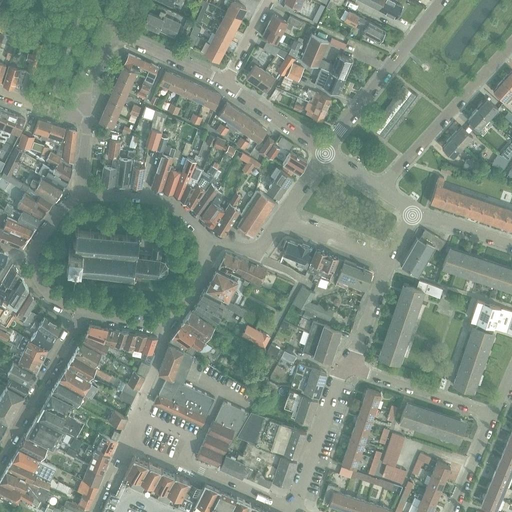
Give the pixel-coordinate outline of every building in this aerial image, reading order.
[(230,5),(227,12),(241,19),(246,8),(231,0),(225,0),(224,2),(230,5)] [(298,7),(301,0),(284,0),(284,1),(285,2),(283,7),(292,11),(295,6),(298,7)] [(359,0),(395,18),(402,6),(395,3),(397,0),(395,0),(359,0)] [(313,19),(312,21),(316,23),(325,6),(321,4),(315,14),(313,19)] [(159,30),(174,36),(180,23),(164,16),(166,13),(161,11),(158,17),(149,13),(143,24),(158,30),(159,30)] [(201,22),(204,13),(199,11),(196,20),(201,22)] [(379,42),(385,31),(349,11),(344,21),(355,27),(357,22),(366,26),(363,33),(379,42)] [(227,12),(222,22),(235,29),(241,19),(227,12)] [(273,15),(268,25),(281,33),(284,26),(290,29),(293,25),(298,28),(301,22),(290,16),(287,22),(273,15)] [(183,27),(189,30),(193,22),(187,19),(183,27)] [(222,22),(216,32),(230,39),(235,29),(222,22)] [(195,25),(191,34),(195,35),(198,36),(202,28),(195,25)] [(275,43),(281,33),(268,25),(262,36),(275,43)] [(216,32),(210,43),(224,50),(230,39),(216,32)] [(191,34),(187,44),(193,47),(198,36),(195,35),(191,34)] [(301,58),(321,67),(345,77),(352,60),(338,54),(334,64),(320,58),(328,41),(312,34),(301,58)] [(28,53),(26,59),(30,61),(27,70),(33,72),(42,44),(36,42),(32,54),(28,53)] [(275,55),(276,52),(277,52),(279,49),(266,42),(263,49),(275,55)] [(210,43),(205,54),(219,61),(224,50),(210,43)] [(7,51),(5,59),(10,60),(13,53),(15,45),(10,44),(8,51),(7,51)] [(295,57),(279,49),(277,52),(287,57),(279,69),(285,73),(295,57)] [(136,71),(146,76),(145,79),(146,80),(149,84),(151,85),(159,67),(128,53),(124,63),(125,63),(124,66),(136,71)] [(246,76),(256,84),(265,71),(259,67),(261,64),(253,58),(247,67),(250,70),(246,76)] [(9,64),(2,85),(13,88),(20,68),(9,64)] [(123,65),(118,76),(131,82),(136,71),(124,66),(123,65)] [(316,78),(315,83),(338,93),(345,77),(321,67),(316,78)] [(291,68),(287,77),(293,79),(297,81),(301,73),(296,71),(291,68)] [(511,69),(511,70),(502,80),(511,89),(511,69)] [(159,82),(171,87),(176,75),(165,70),(159,82)] [(265,71),(256,84),(266,90),(275,78),(265,71)] [(176,75),(171,87),(182,92),(187,80),(176,75)] [(118,76),(114,88),(127,94),(131,82),(118,76)] [(293,79),(285,76),(280,85),(289,89),(293,79)] [(145,79),(141,87),(149,90),(151,85),(149,84),(146,80),(145,79)] [(187,80),(182,92),(193,97),(198,85),(187,80)] [(511,89),(502,80),(493,91),(507,103),(511,99),(511,89)] [(198,85),(193,97),(204,102),(209,90),(198,85)] [(114,88),(109,99),(122,105),(127,94),(114,88)] [(274,100),(280,91),(276,88),(270,97),(274,100)] [(312,97),(310,103),(326,109),(331,99),(308,89),(306,94),(312,97)] [(209,90),(204,102),(215,107),(221,95),(209,90)] [(138,91),(136,95),(144,99),(146,96),(147,94),(140,91),(138,91)] [(155,105),(159,97),(153,95),(150,103),(155,105)] [(486,98),(477,108),(488,118),(497,108),(486,98)] [(109,99),(104,110),(117,116),(122,105),(109,99)] [(164,101),(161,107),(167,109),(170,103),(164,101)] [(218,114),(229,121),(237,109),(226,102),(218,114)] [(322,121),(326,109),(310,103),(307,102),(304,108),(307,109),(305,114),(322,121)] [(168,111),(173,113),(176,105),(171,103),(168,111)] [(300,111),(302,106),(294,103),(292,108),(300,111)] [(133,104),(131,109),(139,112),(141,107),(133,104)] [(145,145),(157,148),(161,135),(164,125),(167,114),(146,106),(142,115),(153,119),(151,127),(150,127),(145,145)] [(479,128),(488,118),(477,108),(468,119),(472,122),(468,126),(477,135),(481,130),(479,128)] [(0,132),(1,133),(9,113),(1,109),(0,111),(0,132)] [(237,109),(229,121),(239,127),(247,116),(237,109)] [(104,110),(99,122),(112,127),(118,129),(120,124),(114,121),(117,116),(104,110)] [(0,132),(0,140),(4,142),(7,136),(9,136),(17,116),(9,113),(1,133),(0,132)] [(190,120),(195,122),(198,115),(193,113),(190,120)] [(198,115),(195,122),(199,125),(203,117),(198,115)] [(7,136),(4,142),(5,142),(5,141),(5,140),(12,143),(16,133),(19,134),(25,119),(17,116),(9,136),(7,136)] [(247,116),(239,127),(249,134),(257,123),(247,116)] [(38,118),(35,130),(42,133),(41,138),(46,140),(53,123),(38,118)] [(53,123),(46,140),(59,145),(60,145),(62,139),(62,140),(66,128),(65,127),(53,123)] [(216,129),(216,130),(221,133),(225,126),(220,123),(216,129)] [(257,123),(249,134),(259,141),(267,130),(257,123)] [(122,131),(129,134),(133,125),(130,124),(129,127),(124,125),(122,131)] [(225,126),(221,133),(225,136),(229,129),(225,126)] [(461,126),(451,137),(462,146),(472,136),(461,126)] [(56,154),(73,163),(78,129),(76,129),(76,128),(72,127),(71,128),(66,128),(62,140),(62,139),(60,145),(59,145),(56,154)] [(22,133),(19,145),(25,147),(30,149),(34,137),(22,133)] [(100,184),(100,185),(114,185),(116,175),(116,174),(119,157),(121,141),(122,136),(118,135),(111,134),(110,137),(107,157),(113,157),(112,167),(104,165),(103,165),(100,184)] [(161,135),(157,148),(163,150),(165,145),(167,137),(161,135)] [(206,143),(212,146),(216,137),(209,135),(206,143)] [(216,137),(212,146),(221,149),(226,139),(217,136),(216,137)] [(236,143),(241,146),(245,140),(241,137),(236,143)] [(282,137),(277,145),(283,148),(287,141),(282,137)] [(453,157),(462,146),(451,137),(442,147),(453,157)] [(264,157),(275,142),(269,138),(258,153),(264,157)] [(245,140),(241,146),(245,149),(249,142),(245,140)] [(10,144),(5,141),(5,142),(4,142),(1,149),(6,152),(10,144)] [(187,155),(189,150),(191,143),(186,141),(182,153),(187,155)] [(280,147),(274,143),(267,154),(273,159),(277,152),(279,154),(283,148),(280,147)] [(39,144),(36,151),(42,153),(44,146),(39,144)] [(162,153),(158,164),(170,168),(173,158),(176,149),(171,147),(167,146),(165,145),(163,150),(162,153)] [(225,152),(232,156),(236,148),(228,145),(225,152)] [(15,147),(12,155),(18,159),(22,151),(15,147)] [(56,154),(50,150),(46,159),(46,160),(56,166),(53,171),(68,180),(72,168),(73,163),(56,154)] [(116,175),(114,185),(128,185),(130,165),(133,165),(134,159),(135,151),(128,151),(127,158),(119,157),(116,174),(116,175)] [(284,165),(293,171),(299,174),(307,161),(290,151),(283,164),(284,165)] [(239,157),(246,162),(250,156),(242,152),(239,157)] [(507,152),(503,158),(509,160),(511,154),(507,152)] [(503,170),(509,160),(503,158),(503,157),(499,154),(498,153),(492,164),(503,170)] [(12,155),(4,171),(11,175),(18,159),(12,155)] [(182,172),(174,194),(180,198),(190,175),(194,165),(196,161),(198,157),(195,156),(194,160),(187,157),(182,172)] [(261,163),(250,156),(246,162),(241,170),(249,174),(254,165),(258,168),(261,163)] [(133,165),(130,185),(141,186),(144,166),(140,165),(141,160),(134,159),(133,165)] [(463,167),(470,170),(473,171),(476,162),(466,159),(463,167)] [(199,177),(186,202),(187,202),(192,208),(211,183),(212,182),(215,177),(214,176),(218,168),(217,168),(219,164),(215,161),(212,165),(211,165),(207,172),(202,169),(199,177)] [(158,164),(151,187),(163,189),(173,194),(174,194),(182,172),(170,168),(158,164)] [(190,175),(180,198),(186,202),(199,177),(202,169),(203,169),(194,165),(190,175)] [(281,169),(274,179),(285,187),(292,177),(290,175),(293,171),(284,165),(281,169)] [(47,172),(45,176),(63,187),(68,180),(53,171),(49,169),(49,168),(47,172)] [(26,191),(23,195),(47,209),(53,201),(34,190),(11,175),(4,171),(1,176),(26,191)] [(36,186),(34,190),(53,201),(59,194),(63,187),(45,176),(44,177),(42,176),(38,182),(34,179),(31,183),(36,186)] [(511,228),(511,211),(441,188),(444,178),(439,176),(430,201),(511,228)] [(267,182),(264,187),(267,189),(267,190),(278,197),(285,187),(274,179),(270,184),(267,182)] [(211,183),(192,208),(193,209),(199,215),(218,189),(211,183)] [(240,226),(237,230),(248,237),(248,238),(249,237),(251,234),(253,235),(271,209),(273,211),(278,204),(275,202),(263,194),(260,191),(259,192),(256,190),(248,202),(241,213),(244,215),(237,225),(240,226)] [(219,191),(201,216),(205,219),(205,220),(212,225),(224,209),(218,205),(222,200),(219,198),(223,193),(219,191)] [(229,203),(213,227),(224,234),(240,209),(234,206),(241,196),(236,193),(229,203)] [(7,215),(34,226),(40,217),(47,209),(23,195),(17,205),(22,208),(20,213),(12,209),(13,207),(7,204),(6,205),(4,210),(8,212),(7,215)] [(0,240),(20,247),(34,226),(7,215),(8,212),(4,210),(0,207),(0,240)] [(81,263),(74,262),(73,269),(71,269),(70,270),(73,270),(72,273),(74,273),(74,270),(85,271),(85,274),(87,274),(87,273),(88,273),(87,279),(96,280),(96,274),(97,274),(97,275),(99,275),(99,273),(109,274),(109,276),(110,277),(111,274),(121,275),(120,278),(122,278),(122,276),(133,277),(133,279),(134,280),(135,277),(137,278),(137,276),(135,276),(135,272),(142,273),(142,275),(143,275),(144,273),(150,273),(150,276),(151,276),(151,274),(157,274),(157,276),(159,277),(159,274),(163,273),(164,275),(165,274),(164,273),(167,270),(168,271),(169,270),(167,269),(167,264),(170,264),(169,263),(167,263),(165,260),(167,258),(166,257),(164,259),(160,257),(162,246),(163,246),(163,244),(160,246),(154,245),(153,243),(151,244),(152,246),(152,251),(138,249),(139,238),(141,239),(141,237),(139,237),(139,235),(138,235),(137,237),(127,236),(127,233),(125,233),(125,235),(115,234),(115,232),(113,232),(113,234),(103,233),(103,231),(101,231),(101,233),(90,231),(91,229),(89,229),(89,231),(78,230),(79,228),(77,228),(77,230),(75,230),(74,231),(77,231),(75,242),(73,242),(73,243),(75,243),(75,249),(83,250),(81,263)] [(417,238),(415,240),(431,250),(434,246),(439,249),(444,241),(424,230),(419,239),(417,238)] [(287,240),(282,254),(298,261),(297,265),(302,267),(307,269),(312,257),(307,255),(310,246),(297,241),(296,243),(287,240)] [(415,240),(408,252),(424,262),(431,250),(415,240)] [(71,251),(70,256),(70,259),(68,261),(69,262),(70,261),(74,262),(81,263),(83,250),(75,249),(71,248),(70,247),(69,248),(71,251)] [(315,250),(307,270),(330,279),(338,258),(339,257),(316,248),(315,250)] [(511,270),(449,249),(443,267),(511,290),(511,270)] [(260,284),(267,269),(240,258),(226,252),(218,266),(229,272),(231,269),(242,274),(241,276),(260,284)] [(408,252),(401,264),(417,274),(424,262),(408,252)] [(338,258),(330,279),(330,280),(363,294),(372,272),(356,266),(356,264),(345,259),(344,260),(338,258)] [(7,286),(4,292),(9,295),(14,288),(16,289),(21,280),(19,279),(21,276),(13,263),(1,282),(7,286)] [(217,269),(207,288),(233,302),(237,294),(232,291),(239,277),(232,273),(230,276),(217,269)] [(0,297),(0,304),(4,307),(3,309),(0,313),(0,322),(6,326),(18,305),(29,288),(22,278),(21,276),(19,279),(21,280),(16,289),(14,288),(9,295),(4,292),(0,289),(0,297)] [(381,351),(379,357),(400,364),(402,358),(401,357),(424,292),(430,294),(439,297),(442,289),(420,281),(419,282),(421,283),(419,290),(406,285),(383,351),(381,351)] [(293,302),(305,309),(303,314),(312,317),(314,313),(330,319),(334,310),(318,304),(310,302),(315,293),(302,286),(293,302)] [(199,297),(216,307),(222,297),(205,288),(199,297)] [(18,310),(27,315),(30,310),(36,301),(30,291),(18,310)] [(216,307),(199,297),(193,307),(215,322),(222,311),(216,307)] [(225,306),(243,316),(246,311),(228,301),(225,306)] [(453,383),(453,385),(474,392),(476,385),(475,385),(493,335),(494,333),(492,332),(494,327),(511,333),(511,312),(480,302),(473,320),(479,323),(477,327),(476,327),(457,379),(455,378),(453,383)] [(27,315),(24,320),(29,322),(32,324),(35,321),(35,320),(34,320),(37,314),(35,313),(30,310),(27,315)] [(180,323),(204,339),(205,340),(214,326),(190,310),(180,323)] [(32,324),(54,337),(61,326),(45,316),(40,324),(35,321),(32,324)] [(36,331),(31,339),(47,348),(54,337),(32,324),(29,322),(24,320),(22,323),(36,331)] [(283,321),(280,327),(286,329),(289,323),(283,321)] [(341,330),(313,321),(303,351),(331,360),(341,330)] [(171,336),(168,343),(170,343),(188,352),(194,355),(193,355),(196,350),(198,351),(200,352),(204,352),(207,351),(210,349),(212,347),(203,340),(204,339),(180,323),(171,336)] [(113,347),(114,345),(114,344),(104,338),(108,328),(90,324),(86,334),(106,344),(107,344),(113,347)] [(247,324),(241,335),(257,344),(263,333),(247,324)] [(104,338),(114,344),(119,330),(108,328),(104,338)] [(0,330),(0,337),(6,341),(9,335),(0,330)] [(119,330),(114,344),(114,345),(122,347),(128,332),(119,330)] [(128,332),(122,347),(132,349),(138,334),(128,332)] [(81,341),(101,352),(104,354),(106,349),(118,354),(120,350),(113,347),(107,344),(106,344),(86,334),(85,335),(81,341)] [(138,334),(132,349),(142,351),(147,335),(138,334)] [(23,335),(18,347),(23,350),(42,359),(47,348),(31,339),(29,338),(23,335)] [(142,351),(143,351),(151,353),(157,337),(147,335),(142,351)] [(234,336),(231,341),(237,345),(240,340),(234,336)] [(100,368),(103,364),(97,361),(97,360),(101,352),(81,341),(81,342),(74,353),(100,368)] [(170,343),(164,357),(188,369),(194,355),(188,352),(170,343)] [(287,345),(284,350),(291,354),(294,349),(287,345)] [(10,359),(13,361),(17,363),(18,361),(36,370),(42,359),(23,350),(20,357),(13,354),(10,359)] [(143,351),(140,359),(142,360),(150,364),(154,354),(151,353),(143,351)] [(108,373),(108,372),(100,368),(74,353),(74,355),(67,364),(90,378),(95,369),(97,370),(96,372),(108,379),(111,374),(108,373)] [(164,357),(158,371),(167,375),(178,381),(179,381),(183,383),(188,369),(164,357)] [(280,358),(276,366),(285,371),(290,364),(280,358)] [(142,360),(137,371),(145,376),(150,364),(142,360)] [(7,372),(12,374),(29,384),(31,380),(35,373),(17,363),(13,361),(7,372)] [(298,363),(295,374),(322,384),(326,372),(298,363)] [(281,379),(285,371),(276,366),(272,373),(281,379)] [(59,379),(84,393),(84,394),(86,392),(92,382),(66,367),(59,379)] [(134,370),(128,382),(138,388),(145,376),(137,371),(134,370)] [(6,384),(7,385),(24,394),(28,387),(29,384),(12,374),(6,384)] [(260,391),(268,377),(261,374),(253,387),(260,391)] [(291,385),(319,395),(322,384),(295,374),(291,385)] [(167,375),(161,389),(172,395),(178,381),(167,375)] [(52,391),(74,403),(77,405),(84,393),(59,379),(52,391)] [(267,380),(261,391),(270,396),(277,385),(267,380)] [(172,395),(165,408),(177,414),(190,386),(183,383),(179,381),(178,381),(172,395)] [(126,382),(122,389),(135,395),(136,392),(138,388),(128,382),(127,383),(126,382)] [(7,385),(0,396),(0,417),(7,422),(17,406),(24,394),(7,385)] [(190,386),(177,414),(189,419),(202,392),(190,386)] [(116,396),(131,404),(135,395),(122,389),(122,390),(120,389),(116,396)] [(158,393),(153,402),(153,403),(165,408),(172,395),(161,389),(158,394),(158,393)] [(367,389),(363,401),(377,406),(381,393),(367,389)] [(289,390),(286,401),(313,411),(317,399),(289,390)] [(52,391),(49,396),(71,409),(75,411),(77,405),(74,403),(52,391)] [(268,400),(270,396),(261,391),(259,394),(268,400)] [(202,392),(189,419),(201,425),(214,397),(202,392)] [(49,396),(37,416),(56,426),(67,432),(76,437),(84,421),(73,416),(75,411),(71,409),(49,396)] [(213,420),(207,432),(231,443),(249,412),(223,400),(214,420),(213,420)] [(291,416),(309,422),(313,411),(286,401),(284,407),(293,410),(291,416)] [(363,401),(359,414),(372,418),(377,406),(363,401)] [(459,443),(466,421),(460,419),(459,421),(406,404),(400,422),(453,440),(459,443)] [(109,421),(123,428),(128,417),(114,410),(109,421)] [(392,421),(395,412),(390,410),(387,420),(392,421)] [(250,411),(243,424),(260,430),(265,416),(250,411)] [(359,414),(355,426),(368,430),(372,418),(359,414)] [(34,421),(27,434),(53,449),(54,447),(58,448),(67,432),(56,426),(37,416),(36,418),(34,421)] [(281,423),(277,436),(302,444),(306,432),(281,423)] [(255,445),(260,430),(243,424),(236,436),(255,445)] [(355,426),(351,438),(364,443),(364,442),(368,443),(370,438),(366,437),(368,430),(355,426)] [(383,427),(381,434),(387,436),(389,429),(383,427)] [(114,430),(110,438),(117,440),(120,433),(114,430)] [(99,432),(92,445),(110,454),(117,440),(110,438),(99,432)] [(229,446),(231,443),(207,432),(196,456),(218,466),(227,445),(229,446)] [(392,433),(390,439),(403,443),(405,437),(392,433)] [(27,434),(19,448),(40,459),(47,448),(52,451),(53,449),(45,444),(27,434)] [(385,444),(387,436),(381,434),(379,442),(385,444)] [(273,448),(298,456),(302,444),(277,436),(273,448)] [(351,438),(346,450),(360,455),(364,443),(351,438)] [(390,439),(388,445),(401,449),(403,443),(390,439)] [(261,462),(292,473),(296,460),(265,450),(247,442),(242,454),(261,462)] [(89,444),(84,451),(93,456),(88,467),(96,470),(103,473),(110,455),(110,454),(92,445),(89,444)] [(388,445),(386,450),(399,455),(401,449),(388,445)] [(511,449),(505,447),(500,459),(511,463),(511,449)] [(12,459),(37,471),(50,477),(54,471),(56,467),(40,459),(19,448),(12,459)] [(358,462),(360,455),(346,450),(342,463),(360,469),(362,463),(358,462)] [(376,450),(373,459),(379,461),(382,452),(376,450)] [(386,450),(384,456),(396,461),(399,455),(386,450)] [(236,458),(236,459),(241,462),(247,464),(252,466),(258,469),(263,471),(261,475),(267,477),(273,479),(288,485),(292,473),(261,462),(242,454),(242,455),(238,453),(236,458)] [(420,453),(415,466),(420,469),(423,461),(428,463),(430,457),(420,453)] [(226,468),(231,470),(237,473),(242,475),(247,464),(241,462),(236,459),(236,458),(231,456),(225,454),(220,465),(226,468)] [(134,456),(124,479),(180,502),(186,488),(190,479),(134,456)] [(382,462),(387,464),(394,466),(396,461),(384,456),(382,462)] [(48,488),(50,483),(43,480),(42,479),(34,476),(37,471),(12,459),(6,470),(41,485),(48,488)] [(374,475),(379,461),(373,459),(368,473),(374,475)] [(511,463),(500,459),(496,470),(510,476),(511,471),(511,463)] [(437,461),(432,474),(445,479),(450,467),(437,461)] [(247,464),(242,475),(247,478),(252,466),(247,464)] [(387,464),(382,476),(396,481),(401,468),(394,466),(387,464)] [(252,466),(247,478),(253,480),(258,469),(252,466)] [(87,481),(90,483),(98,485),(103,473),(96,470),(88,467),(83,479),(87,481)] [(339,474),(346,476),(348,469),(341,467),(339,474)] [(401,468),(396,481),(402,483),(407,471),(401,468)] [(258,469),(253,480),(258,483),(263,471),(258,469)] [(348,469),(346,476),(350,477),(351,476),(359,478),(360,473),(348,469)] [(0,480),(27,494),(29,495),(45,501),(49,489),(48,488),(41,485),(6,470),(0,480)] [(496,470),(491,481),(505,488),(510,476),(496,470)] [(360,473),(359,478),(371,483),(372,477),(370,477),(360,473)] [(432,474),(427,486),(440,491),(445,479),(432,474)] [(261,475),(258,483),(264,485),(267,477),(261,475)] [(267,477),(264,485),(269,488),(273,479),(267,477)] [(372,477),(371,483),(383,487),(385,481),(372,477)] [(191,511),(200,495),(197,493),(197,492),(197,491),(197,490),(197,489),(196,488),(195,488),(194,487),(193,487),(192,487),(191,487),(190,488),(189,489),(189,490),(186,488),(180,502),(124,479),(116,496),(111,493),(102,511),(191,511)] [(0,480),(0,494),(15,503),(19,497),(31,503),(34,497),(29,495),(27,494),(0,480)] [(408,480),(404,490),(409,493),(414,483),(408,480)] [(87,481),(83,493),(85,494),(93,497),(98,485),(90,483),(87,481)] [(491,481),(486,493),(500,499),(505,488),(491,481)] [(210,511),(220,489),(205,482),(200,495),(191,511),(210,511)] [(329,504),(335,506),(340,492),(338,492),(340,488),(328,484),(323,501),(329,503),(329,504)] [(419,493),(417,496),(422,498),(434,503),(440,491),(427,486),(423,495),(419,493)] [(228,511),(235,496),(220,489),(210,511),(228,511)] [(340,492),(335,506),(348,510),(352,497),(340,492)] [(93,497),(85,494),(82,493),(78,504),(89,508),(93,497)] [(495,511),(500,499),(486,493),(481,505),(495,511)] [(246,511),(250,503),(235,496),(228,511),(246,511)] [(421,500),(416,510),(420,511),(430,511),(434,503),(422,498),(417,496),(416,498),(421,500)] [(352,497),(348,510),(353,511),(361,511),(365,501),(352,497)] [(61,511),(87,511),(89,509),(66,500),(62,510),(53,506),(52,508),(54,509),(60,511),(61,511)] [(365,501),(361,511),(375,511),(378,505),(365,501)] [(264,511),(265,510),(250,503),(246,511),(264,511)] [(399,503),(394,511),(400,511),(404,505),(399,503)]
